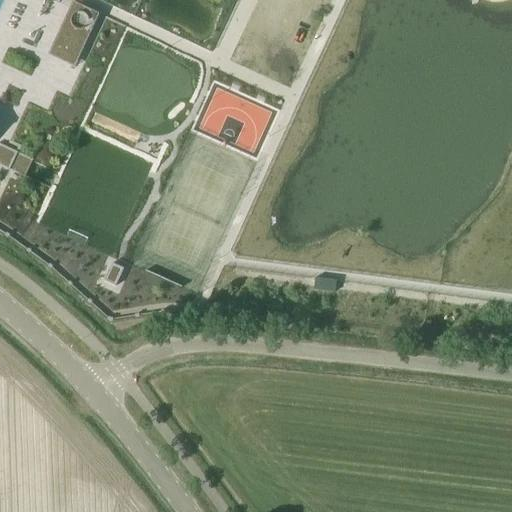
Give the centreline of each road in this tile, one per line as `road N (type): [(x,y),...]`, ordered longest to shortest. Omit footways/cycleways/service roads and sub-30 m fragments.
road 1 (unclassified): [(511,375),(201,343),(144,354),(93,394)]
road 2 (tertiary): [(93,394),(188,511)]
road 3 (tertiary): [(0,306),(93,394)]
